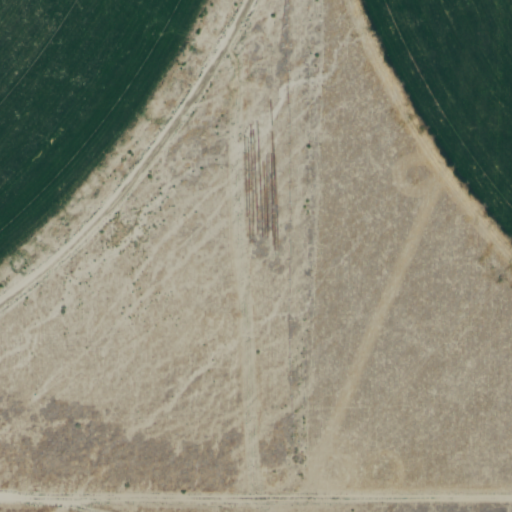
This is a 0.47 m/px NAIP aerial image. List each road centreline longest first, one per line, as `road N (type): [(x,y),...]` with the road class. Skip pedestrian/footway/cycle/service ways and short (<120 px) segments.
road 1 (track): [(511,505),(94,506)]
road 2 (track): [(255,0),(147,174),(44,284),(0,315)]
